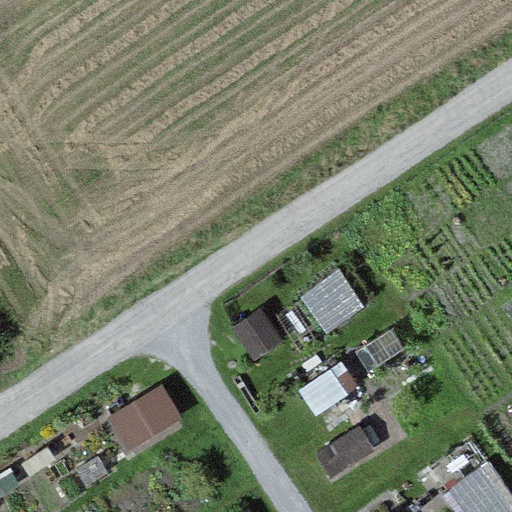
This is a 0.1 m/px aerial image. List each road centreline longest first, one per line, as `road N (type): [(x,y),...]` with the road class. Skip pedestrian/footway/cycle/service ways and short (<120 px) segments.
road 1 (unclassified): [(0,428),(511,91)]
road 2 (track): [(173,314),(298,511)]
